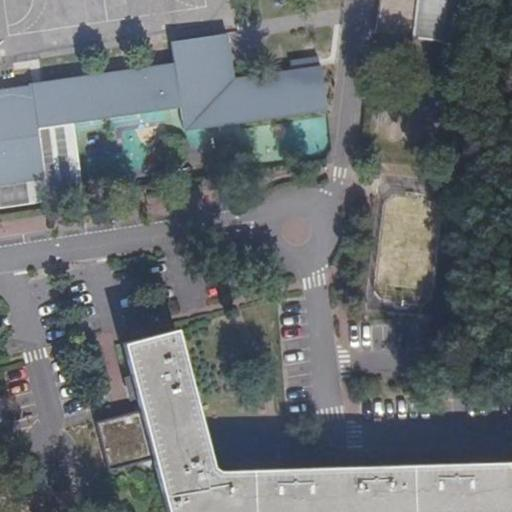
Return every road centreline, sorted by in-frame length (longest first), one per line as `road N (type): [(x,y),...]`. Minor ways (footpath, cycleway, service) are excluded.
road 1 (residential): [(296,232),(313,276),(330,416),(347,437),(511,435)]
road 2 (residential): [(0,267),(247,223),(296,232)]
road 3 (residential): [(359,0),(338,176),(296,232)]
